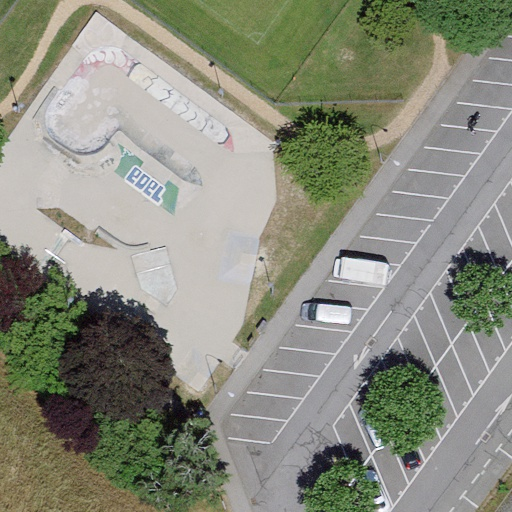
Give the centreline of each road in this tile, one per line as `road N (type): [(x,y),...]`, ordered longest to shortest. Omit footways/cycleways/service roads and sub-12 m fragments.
road 1 (residential): [(511,146),(272,478)]
road 2 (residential): [(424,511),(511,391)]
